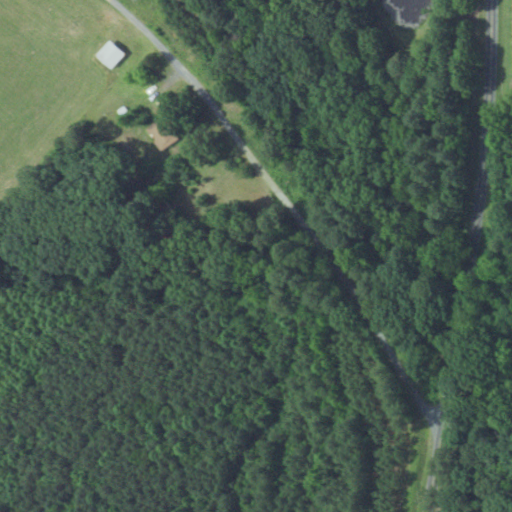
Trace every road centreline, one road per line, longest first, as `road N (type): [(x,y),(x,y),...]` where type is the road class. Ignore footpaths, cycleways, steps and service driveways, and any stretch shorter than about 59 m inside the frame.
road 1 (residential): [(440,434),(314,239),(203,95),(110,0)]
road 2 (residential): [(425,511),(475,229),(489,0)]
